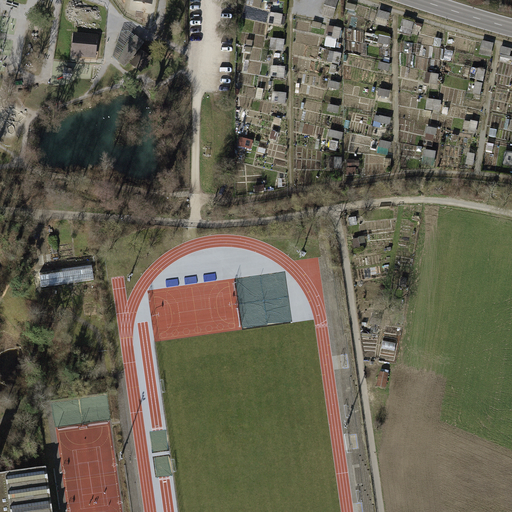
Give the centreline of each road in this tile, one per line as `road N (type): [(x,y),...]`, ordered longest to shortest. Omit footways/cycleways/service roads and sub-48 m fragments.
road 1 (track): [(196,197),(237,201),(402,175),(511,179)]
road 2 (track): [(336,208),(380,511)]
road 3 (track): [(287,0),(289,192)]
road 4 (track): [(336,208),(393,199),(511,215)]
road 5 (track): [(392,8),(395,176)]
road 6 (track): [(511,41),(360,0)]
road 7 (track): [(496,37),(474,175)]
